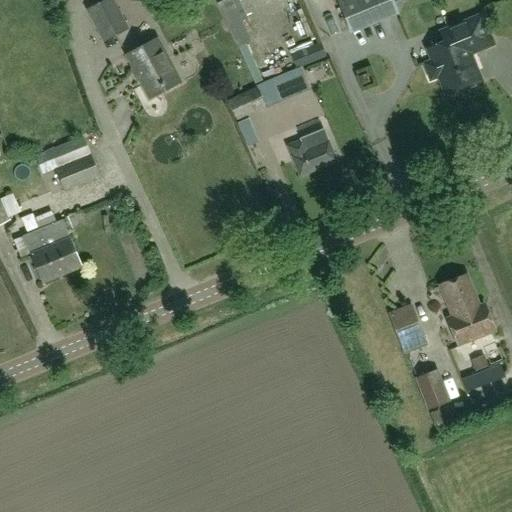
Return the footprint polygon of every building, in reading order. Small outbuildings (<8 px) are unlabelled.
[(105,0),(86,10),(103,42),(129,29),(113,0),(105,0)] [(336,0),(350,32),(398,13),(392,0),(336,0)] [(481,82),(470,54),(493,45),(481,15),(440,32),(444,43),(427,50),(431,61),(423,65),(430,80),(438,77),(446,96),(450,95),(453,96),(461,93),(462,89),(481,82)] [(149,98),(179,83),(157,40),(127,56),(149,98)] [(302,72),(286,79),(284,75),(227,100),(236,120),(267,108),(267,109),(293,97),(293,96),(297,94),(299,99),(312,94),(302,72)] [(363,85),(369,82),(366,75),(359,78),(363,85)] [(311,116),(326,111),(321,96),(306,101),(311,116)] [(300,177),(336,163),(324,131),(302,140),(302,142),(289,147),(300,177)] [(99,177),(90,156),(91,155),(84,137),(35,156),(42,175),(56,170),(64,191),(99,177)] [(21,212),(12,194),(1,200),(0,200),(0,225),(12,220),(11,218),(21,212)] [(42,283),(82,267),(63,220),(23,236),(42,283)] [(482,303),(477,305),(466,276),(440,286),(452,316),(445,318),(457,348),(494,334),(482,303)] [(402,347),(424,338),(412,306),(390,314),(402,347)] [(452,401),(450,402),(437,369),(415,378),(428,410),(435,431),(459,422),(452,401)]
